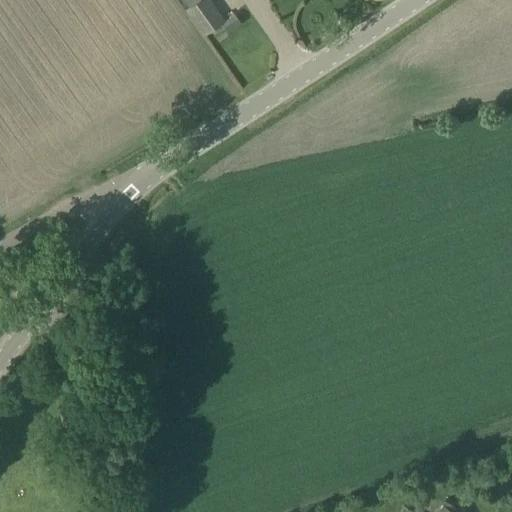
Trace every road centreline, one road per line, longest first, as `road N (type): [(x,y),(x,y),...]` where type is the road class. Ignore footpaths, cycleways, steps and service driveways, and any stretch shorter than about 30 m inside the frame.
road 1 (tertiary): [(135,185),(411,0)]
road 2 (tertiary): [(39,307),(135,185)]
road 3 (unclassified): [(0,249),(135,185)]
